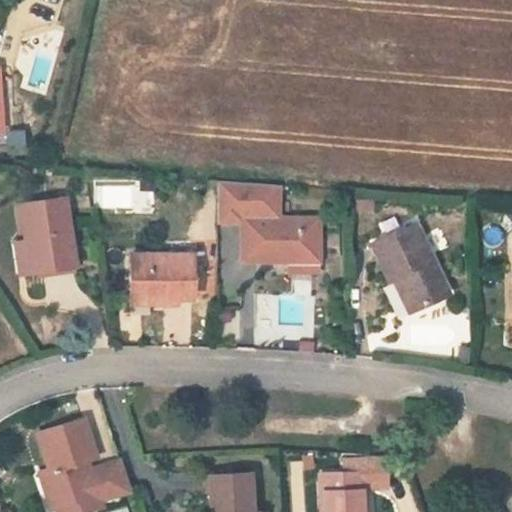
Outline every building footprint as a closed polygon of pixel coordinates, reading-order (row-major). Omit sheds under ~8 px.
[(0,130),(0,142),(15,141),(14,128),(2,129),(2,130),(0,130)] [(65,198),(20,205),(25,242),(31,241),(36,272),(74,266),(65,198)] [(318,218),(241,218),(241,262),(285,261),(286,261),(286,255),(318,255),(318,218)] [(415,224),(373,243),(389,279),(393,278),(399,275),(415,309),(448,294),(415,224)] [(25,242),(15,243),(19,275),(36,272),(31,241),(25,242)] [(191,255),(130,255),(130,298),(174,298),(191,298),(191,255)] [(285,261),(285,272),(318,272),(318,261),(318,255),(286,255),(286,261),(285,261)] [(399,275),(393,278),(408,312),(415,309),(399,275)] [(83,419),(38,433),(49,470),(39,473),(51,509),(56,507),(80,500),(82,505),(98,500),(128,491),(118,461),(89,470),(86,460),(95,457),(83,419)] [(344,460),(345,473),(363,472),(364,489),(389,487),(387,458),(344,460)] [(364,511),(364,489),(363,472),(345,473),(318,474),(320,511),(364,511)] [(251,511),(249,473),(209,476),(211,511),(251,511)] [(80,500),(56,507),(57,511),(83,511),(100,507),(98,500),(82,505),(80,500)]
